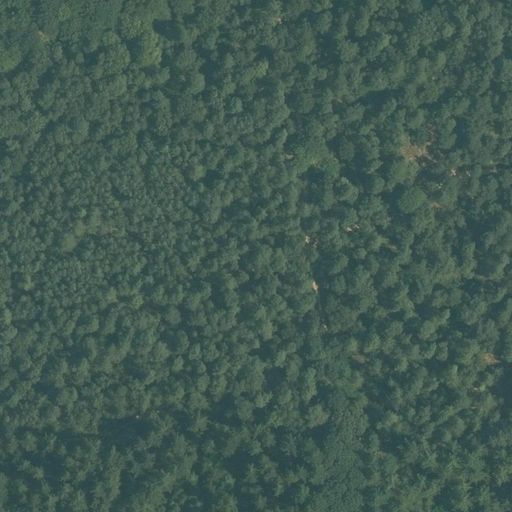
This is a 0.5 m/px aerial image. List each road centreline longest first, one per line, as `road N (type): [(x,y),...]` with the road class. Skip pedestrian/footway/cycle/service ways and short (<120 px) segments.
road 1 (track): [(276,0),(302,147),(307,263),(327,354),(339,511)]
road 2 (track): [(0,208),(472,0)]
road 3 (track): [(0,327),(307,257)]
